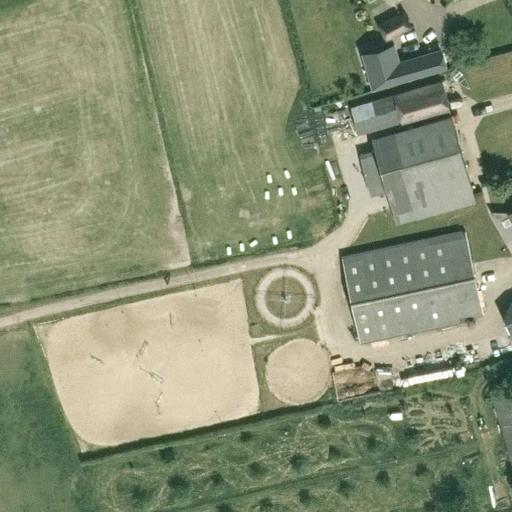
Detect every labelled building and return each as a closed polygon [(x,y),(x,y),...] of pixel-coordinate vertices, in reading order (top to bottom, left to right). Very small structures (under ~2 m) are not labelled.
[(403,11),(379,24),(386,38),(411,25),(403,11)] [(446,66),(440,48),(398,60),(393,43),(362,52),(372,87),(446,66)] [(373,124),(372,122),(400,115),(402,123),(448,110),(440,81),(350,106),(357,128),(373,124)] [(454,125),(376,148),(397,221),(475,199),(454,125)] [(465,231),(343,256),(361,339),(482,313),(465,231)] [(511,300),(509,301),(503,315),(511,335),(511,300)] [(475,342),(423,350),(425,367),(477,359),(475,342)] [(511,382),(490,389),(511,460),(511,382)]
